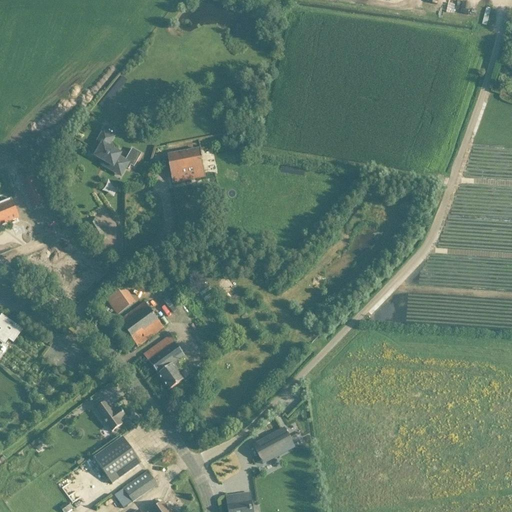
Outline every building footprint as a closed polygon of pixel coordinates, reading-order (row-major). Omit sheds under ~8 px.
[(103,166),(116,173),(118,169),(123,172),(128,163),(118,157),(120,155),(106,147),(112,137),(103,133),(94,150),(98,152),(96,157),(105,162),(103,166)] [(200,150),(167,156),(173,183),(205,177),(200,150)] [(35,178),(25,182),(30,197),(28,198),(32,209),(45,204),(35,178)] [(0,226),(19,218),(13,204),(5,207),(3,202),(0,203),(0,226)] [(107,236),(94,217),(82,225),(95,244),(107,236)] [(219,281),(228,276),(226,271),(216,276),(219,281)] [(206,292),(215,286),(210,277),(201,283),(206,292)] [(123,291),(108,302),(118,315),(133,305),(123,291)] [(119,322),(138,348),(163,329),(144,303),(119,322)] [(0,354),(1,352),(3,353),(5,350),(4,349),(5,347),(6,347),(6,346),(4,345),(8,339),(13,343),(22,331),(23,330),(2,315),(0,317),(0,354)] [(184,380),(179,374),(190,365),(169,337),(144,356),(158,375),(169,391),(184,380)] [(202,382),(207,389),(211,386),(207,379),(202,382)] [(112,433),(122,425),(120,422),(126,418),(120,409),(114,413),(106,402),(96,410),(112,433)] [(72,426),(76,432),(82,428),(78,422),(72,426)] [(285,429),(253,446),(263,465),(295,448),(285,429)] [(123,438),(94,459),(112,485),(141,464),(123,438)] [(254,461),(248,462),(253,486),(259,485),(254,461)] [(148,472),(113,497),(123,509),(157,485),(148,472)] [(266,479),(276,497),(281,494),(271,476),(266,479)] [(239,504),(237,495),(227,496),(229,506),(227,506),(228,511),(251,511),(251,507),(250,507),(250,503),(252,503),(252,502),(239,504)] [(168,511),(162,502),(148,511),(168,511)]
